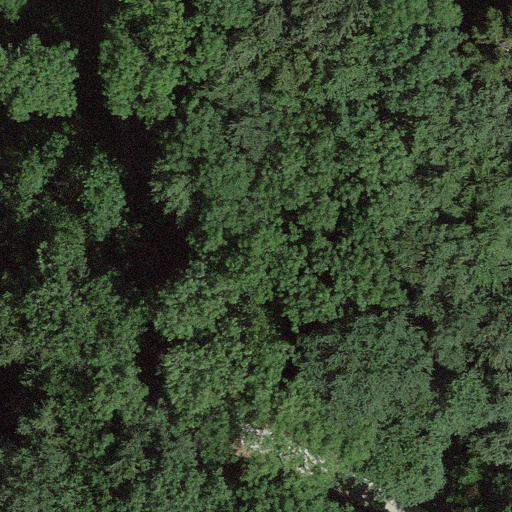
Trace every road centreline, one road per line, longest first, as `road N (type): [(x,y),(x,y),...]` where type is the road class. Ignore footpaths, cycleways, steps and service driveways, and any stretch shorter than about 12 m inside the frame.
road 1 (track): [(274,375),(158,244),(140,0)]
road 2 (track): [(0,278),(274,375)]
road 3 (track): [(428,511),(274,375)]
